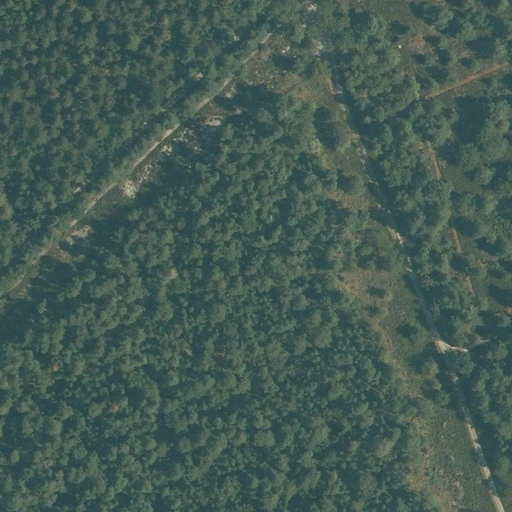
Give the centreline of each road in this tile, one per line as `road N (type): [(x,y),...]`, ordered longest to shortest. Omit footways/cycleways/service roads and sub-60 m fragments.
road 1 (track): [(305,0),(447,357)]
road 2 (track): [(0,268),(234,36)]
road 3 (track): [(447,357),(503,511)]
